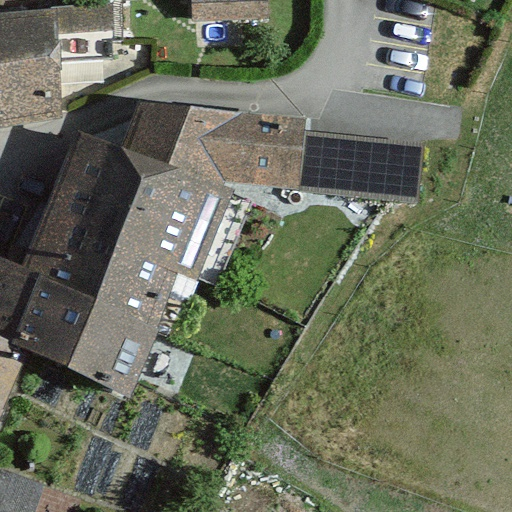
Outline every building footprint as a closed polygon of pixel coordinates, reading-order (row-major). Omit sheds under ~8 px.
[(259,0),(189,0),(190,28),(260,26),(259,0)] [(47,16),(0,19),(0,132),(28,129),(51,111),(47,16)] [(298,126),(133,109),(117,151),(71,139),(24,256),(9,250),(1,267),(0,266),(0,345),(19,355),(125,403),(175,281),(216,298),(252,209),(224,196),(226,189),(292,196),(298,126)] [(0,399),(19,355),(0,345),(0,399)] [(73,511),(75,509),(0,478),(0,511),(73,511)]
